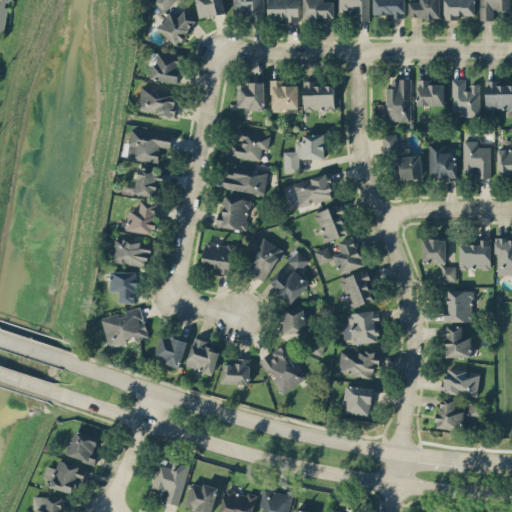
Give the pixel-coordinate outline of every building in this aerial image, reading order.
[(0,0),(0,29),(3,30),(8,0),(0,0)] [(151,0),(160,11),(174,0),(151,0)] [(224,12),(221,0),(196,0),(200,17),(224,12)] [(263,19),(263,0),(233,0),(233,9),(243,9),(243,19),(263,19)] [(298,0),(268,0),(268,19),(298,19),(298,0)] [(303,0),(303,17),(333,17),(333,0),(303,0)] [(369,0),(338,0),(338,9),(358,9),(358,19),(369,19),(369,0)] [(403,16),(403,0),(373,0),(373,16),(403,16)] [(409,0),(409,17),(439,17),(439,0),(409,0)] [(474,0),(444,0),(444,17),(474,17),(474,0)] [(510,9),(510,0),(479,0),(479,18),(491,18),(490,9),(510,9)] [(177,17),(170,10),(156,26),(177,44),(197,21),(184,9),(177,17)] [(148,77),(178,80),(180,54),(151,52),(148,77)] [(386,119),(410,119),(410,77),(392,77),(392,85),(386,85),(386,119)] [(479,114),(479,77),(452,77),(452,106),(460,106),(460,114),(479,114)] [(417,103),(443,103),(443,78),(417,78),(417,103)] [(303,109),(334,109),(334,79),(303,79),(303,109)] [(511,79),(485,79),(485,109),(511,109),(511,79)] [(263,80),(238,80),(238,106),(263,106),(263,80)] [(272,109),(297,109),(297,80),(272,80),(272,109)] [(137,110),(173,116),(177,90),(142,84),(137,110)] [(168,151),(171,133),(130,126),(125,156),(157,161),(159,149),(168,151)] [(268,132),(234,128),(230,155),(265,159),(268,132)] [(325,132),(302,133),(302,140),(294,141),(294,150),(283,150),(284,171),(300,170),(299,157),(325,156),(325,132)] [(422,177),(420,152),(409,153),(408,143),(399,144),(398,132),(381,134),(383,153),(394,152),(396,179),(422,177)] [(463,174),(489,174),(489,141),(463,141),(463,174)] [(455,176),(455,153),(446,153),(446,144),(429,144),(429,176),(455,176)] [(511,176),(511,147),(497,147),(497,176),(511,176)] [(266,170),(227,164),(223,187),(263,193),(266,170)] [(160,193),(160,167),(137,167),(137,193),(160,193)] [(294,179),(299,204),(332,198),(327,173),(294,179)] [(249,198),(222,194),(216,224),(244,229),(249,198)] [(140,209),(129,208),(127,229),(155,232),(158,201),(141,200),(140,209)] [(314,212),(325,240),(351,230),(340,202),(314,212)] [(262,278),(282,248),(263,235),(243,265),(262,278)] [(363,264),(353,235),(338,240),(341,250),(333,253),(329,244),(314,249),(319,263),(334,258),(339,272),(363,264)] [(112,260),(148,265),(151,241),(115,236),(112,260)] [(444,263),(444,237),(422,237),(423,261),(441,261),(441,279),(455,279),(455,263),(444,263)] [(496,273),(511,273),(511,237),(496,237),(496,273)] [(459,266),(489,266),(489,238),(459,238),(459,266)] [(201,267),(231,271),(235,244),(206,239),(201,267)] [(287,260),(299,268),(307,257),(295,249),(287,260)] [(286,275),(280,269),(269,280),(289,301),(308,283),(294,268),(286,275)] [(376,296),(364,268),(339,279),(351,306),(376,296)] [(137,270),(110,270),(110,290),(119,290),(119,301),(137,301),(137,270)] [(444,289),(444,319),(472,319),(472,289),(444,289)] [(101,315),(108,346),(149,337),(141,305),(101,315)] [(282,330),(305,330),(305,307),(282,307),(282,330)] [(379,340),(378,311),(344,311),(344,341),(379,340)] [(445,354),(470,354),(470,334),(461,334),(461,325),(445,325),(445,354)] [(326,338),(311,331),(304,347),(319,354),(326,338)] [(186,340),(162,332),(154,357),(178,365),(186,340)] [(220,345),(194,337),(186,364),(211,372),(220,345)] [(258,359),(280,392),(307,375),(284,341),(258,359)] [(378,369),(380,351),(341,346),(338,372),(370,376),(372,368),(378,369)] [(222,363),(222,381),(249,381),(249,357),(233,357),(233,363),(222,363)] [(442,391),(476,394),(479,370),(444,366),(442,391)] [(368,413),(372,386),(346,383),(343,410),(368,413)] [(436,426),(462,428),(463,418),(482,419),(483,401),(468,400),(467,409),(455,408),(456,398),(438,396),(436,426)] [(93,463),(102,438),(77,428),(67,454),(93,463)] [(77,493),(86,467),(60,458),(57,467),(48,464),(42,481),(77,493)] [(165,488),(163,498),(178,502),(189,464),(170,459),(168,467),(158,464),(153,485),(165,488)] [(205,511),(209,511),(217,486),(192,479),(184,505),(205,511)] [(251,511),(255,493),(225,486),(219,511),(251,511)] [(288,511),(291,492),(262,487),(258,511),(288,511)] [(37,511),(65,511),(65,496),(48,496),(48,505),(37,505),(37,511)]
